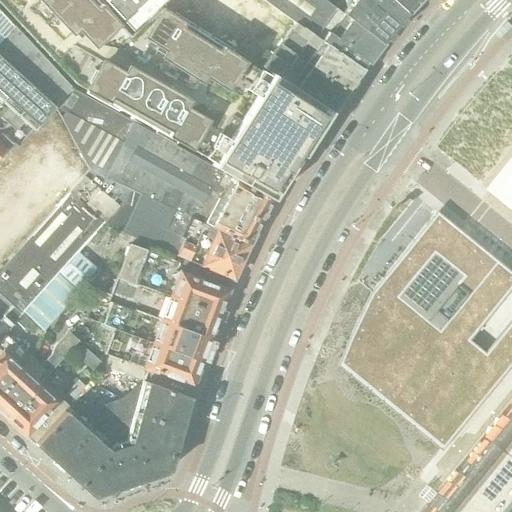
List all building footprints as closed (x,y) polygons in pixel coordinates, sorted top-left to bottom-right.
[(210,166),(212,162),(267,77),(269,73),(261,68),(183,19),(164,6),(161,9),(133,34),(102,1),(100,0),(0,0),(0,13),(13,27),(71,89),(210,166)] [(102,0),(102,1),(133,34),(170,0),(102,0)] [(293,23),(260,0),(170,0),(164,6),(183,19),(261,68),(269,73),(301,93),(327,110),(328,111),(329,111),(359,69),(293,23)] [(365,62),(379,44),(339,12),(323,0),(260,0),(293,23),(359,69),(365,61),(365,62)] [(405,14),(390,0),(345,0),(346,4),(339,12),(379,44),(403,16),(405,14)] [(390,0),(405,14),(417,0),(390,0)] [(37,93),(53,108),(71,89),(13,27),(0,40),(0,58),(5,64),(21,78),(37,93)] [(0,101),(21,78),(5,64),(0,69),(0,101)] [(307,143),(318,125),(327,111),(269,73),(267,77),(212,162),(210,166),(271,200),(290,169),(307,143)] [(4,122),(8,125),(37,93),(21,78),(0,101),(8,109),(4,115),(1,118),(5,122),(4,122)] [(32,131),(53,108),(37,93),(8,125),(11,128),(15,132),(18,128),(19,128),(23,123),(32,131)] [(1,133),(0,134),(0,144),(5,149),(11,154),(18,147),(11,140),(10,141),(1,133)] [(511,160),(488,190),(511,210),(511,160)] [(153,246),(178,257),(230,279),(232,280),(248,245),(133,191),(102,225),(129,237),(153,246)] [(379,282),(339,365),(440,450),(511,362),(511,275),(434,212),(381,278),(379,282)] [(106,300),(113,303),(209,338),(226,291),(230,279),(178,257),(176,261),(151,253),(153,246),(129,237),(126,242),(127,243),(106,300)] [(77,252),(90,263),(97,255),(85,244),(79,250),(77,252)] [(97,269),(90,263),(77,252),(22,312),(43,331),(78,292),(77,291),(82,285),(97,269)] [(97,269),(82,285),(87,290),(102,274),(97,269)] [(87,314),(100,299),(88,294),(80,305),(84,311),(87,314)] [(209,338),(113,303),(104,326),(113,330),(114,329),(200,361),(209,338)] [(0,337),(3,333),(20,315),(11,306),(0,318),(0,337)] [(23,330),(31,321),(23,314),(16,322),(23,330)] [(0,390),(0,413),(7,420),(41,382),(78,341),(71,334),(74,330),(71,327),(68,331),(54,346),(51,354),(41,365),(31,356),(0,390)] [(113,330),(104,354),(140,367),(140,369),(147,372),(144,381),(187,398),(190,389),(192,385),(191,385),(199,363),(200,361),(114,329),(113,330)] [(0,390),(31,356),(3,333),(0,337),(0,390)] [(68,406),(33,444),(92,497),(168,471),(169,466),(172,456),(187,398),(144,381),(143,381),(140,382),(121,398),(96,407),(68,406)] [(74,399),(84,387),(77,381),(67,393),(74,399)] [(7,420),(33,444),(68,406),(41,382),(7,420)] [(492,511),(511,489),(511,399),(505,408),(435,495),(427,504),(420,511),(492,511)]
